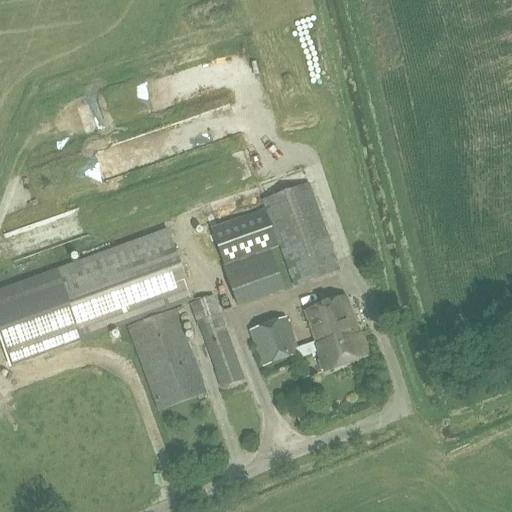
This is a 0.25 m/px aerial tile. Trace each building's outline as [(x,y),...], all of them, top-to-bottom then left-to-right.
[(139,171),(165,156),(154,136),(128,151),(139,171)] [(307,186),(264,201),(268,211),(281,248),(295,287),(338,271),(307,186)] [(270,252),(281,248),(268,211),(211,231),(224,268),(270,252)] [(192,299),(167,232),(0,294),(0,344),(8,367),(192,299)] [(284,291),(270,252),(224,268),(222,269),(238,309),(284,291)] [(213,297),(191,305),(222,389),(244,381),(213,297)] [(320,359),(317,362),(321,372),(325,373),(326,374),(368,358),(360,335),(360,336),(346,298),(306,313),(316,343),(297,350),(286,319),(250,331),(264,368),(299,355),(300,358),(318,352),(320,359)] [(176,312),(128,329),(159,412),(207,394),(176,312)] [(301,425),(321,418),(317,408),(298,415),(301,425)]
